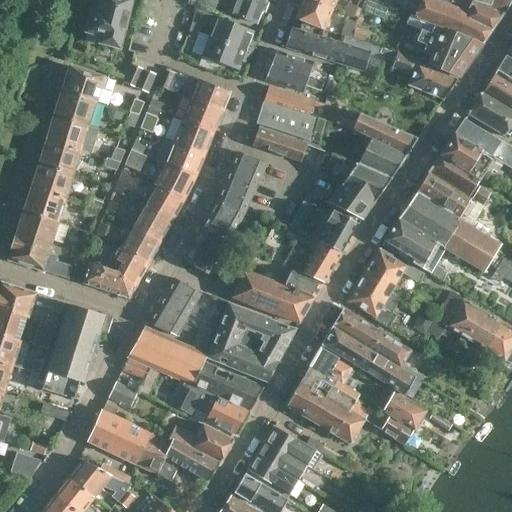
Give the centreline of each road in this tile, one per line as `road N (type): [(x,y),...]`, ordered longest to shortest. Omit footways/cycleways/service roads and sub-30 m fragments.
road 1 (residential): [(201,511),(372,229),(511,23)]
road 2 (residential): [(134,314),(198,205),(285,0)]
road 3 (residential): [(0,256),(72,0)]
road 4 (residential): [(20,511),(55,468),(134,314)]
road 5 (unknown): [(248,87),(156,41),(166,0)]
road 6 (residential): [(134,314),(0,268)]
